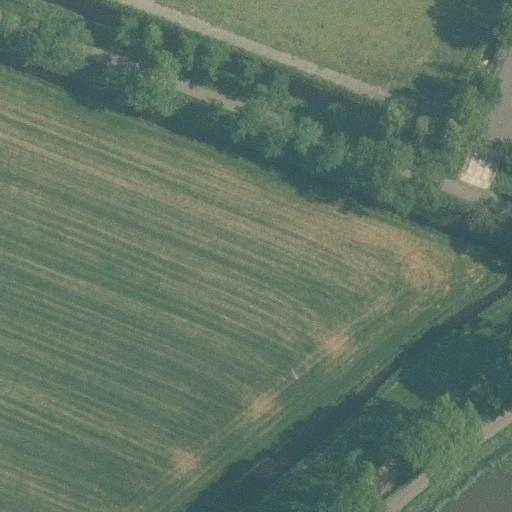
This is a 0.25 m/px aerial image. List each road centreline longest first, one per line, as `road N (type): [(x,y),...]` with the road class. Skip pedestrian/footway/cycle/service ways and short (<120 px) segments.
road 1 (unclassified): [(511,212),(0,15)]
road 2 (unclassified): [(402,511),(511,424)]
